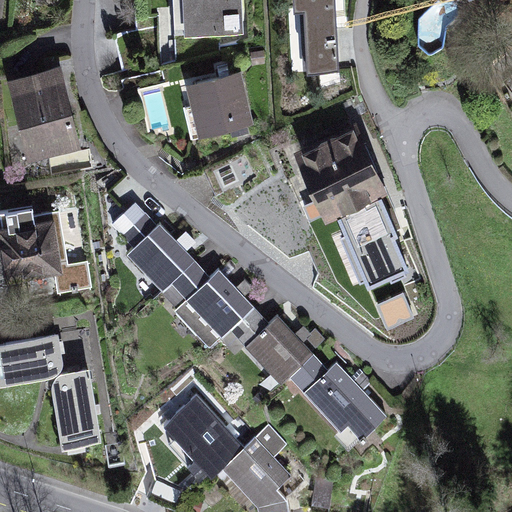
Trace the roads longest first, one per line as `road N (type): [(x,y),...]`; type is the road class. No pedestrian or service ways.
road 1 (residential): [(394,130),(441,267),(448,321),(427,361),(385,367),(121,160),(96,95),(92,0)]
road 2 (residential): [(511,197),(461,125),(436,112),(394,130)]
road 3 (residential): [(394,130),(367,80),(366,0)]
